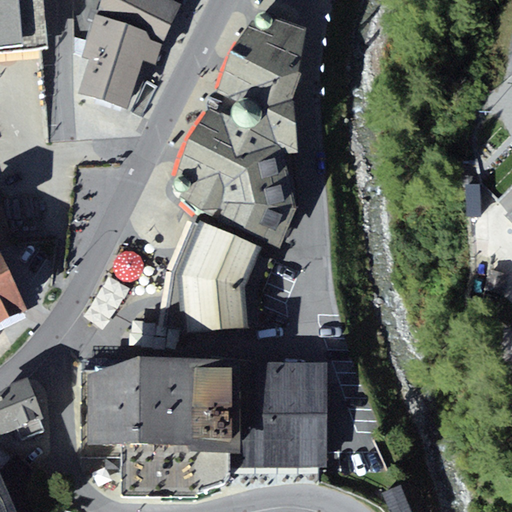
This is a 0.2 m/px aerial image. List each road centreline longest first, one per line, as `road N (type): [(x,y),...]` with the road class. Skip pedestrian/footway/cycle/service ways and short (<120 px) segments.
road 1 (unknown): [(319,0),(300,77),(296,334),(289,341),(206,344),(179,361),(104,360),(51,331)]
road 2 (residential): [(367,511),(340,495),(292,489),(140,509),(99,502),(67,457),(51,331)]
road 3 (secondary): [(51,331),(220,0)]
